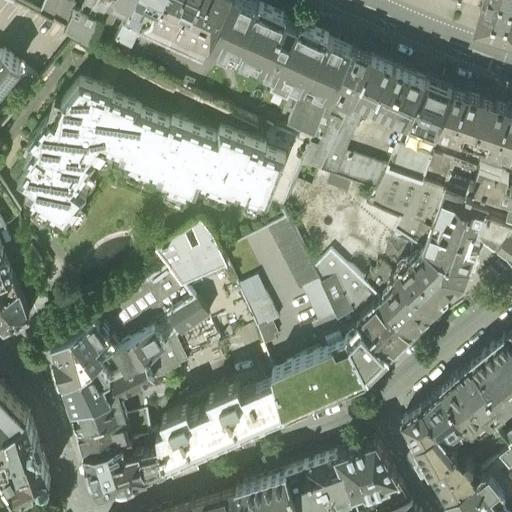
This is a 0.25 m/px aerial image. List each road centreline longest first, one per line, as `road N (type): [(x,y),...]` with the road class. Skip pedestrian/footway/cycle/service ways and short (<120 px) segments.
road 1 (residential): [(376,408),(82,511)]
road 2 (residential): [(79,511),(52,412),(0,352)]
road 3 (residential): [(376,408),(511,295)]
road 4 (tertiary): [(348,0),(511,65)]
road 5 (residential): [(376,408),(441,511)]
